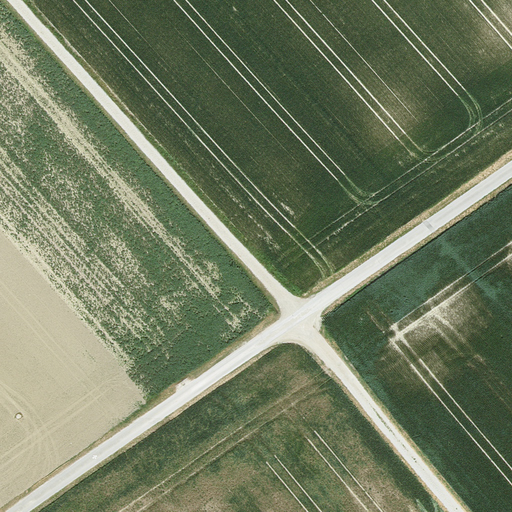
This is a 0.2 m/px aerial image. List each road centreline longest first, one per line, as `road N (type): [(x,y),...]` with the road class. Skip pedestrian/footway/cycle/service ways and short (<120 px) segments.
road 1 (track): [(16,0),(300,317),(461,511)]
road 2 (unclassified): [(21,511),(511,168)]
